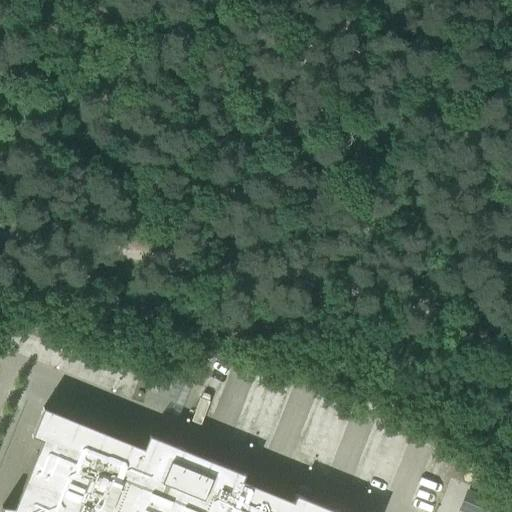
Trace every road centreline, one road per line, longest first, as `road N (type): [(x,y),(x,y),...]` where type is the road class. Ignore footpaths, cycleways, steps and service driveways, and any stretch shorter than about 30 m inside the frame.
road 1 (track): [(0,233),(385,301),(511,356)]
road 2 (track): [(511,82),(420,123),(174,261)]
road 3 (track): [(23,0),(137,254)]
road 4 (track): [(0,69),(40,42),(153,0)]
